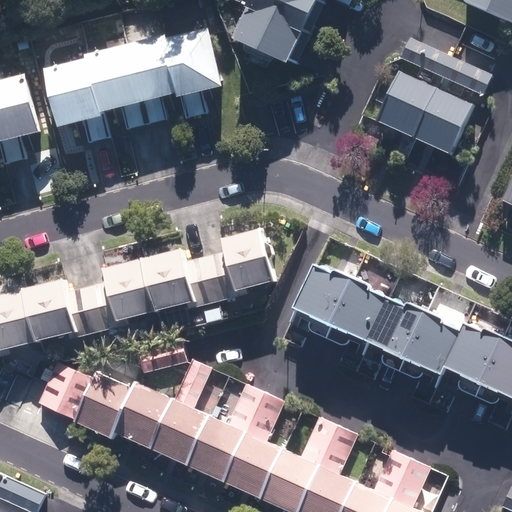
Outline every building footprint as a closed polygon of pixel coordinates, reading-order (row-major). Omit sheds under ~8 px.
[(315,0),(246,0),(244,5),(246,7),(300,32),(315,0)] [(511,0),(464,0),(511,21),(511,0)] [(300,32),(246,7),(231,38),(286,63),(300,32)] [(208,27),(167,37),(182,96),(203,90),(222,86),(208,27)] [(166,34),(127,43),(142,101),(161,97),(175,93),(176,97),(181,96),(182,96),(167,37),(166,34)] [(452,56),(411,37),(402,58),(442,76),(484,95),(493,74),(452,56)] [(127,43),(89,52),(103,111),(122,107),(142,101),(127,43)] [(100,112),(103,111),(89,52),(83,54),(84,58),(43,68),(57,126),(83,120),(101,116),(100,112)] [(414,137),(436,88),(399,71),(376,120),(414,137)] [(25,73),(0,79),(0,141),(21,136),(40,131),(25,73)] [(473,104),(436,88),(414,137),(451,154),(452,152),(473,104)] [(182,96),(181,96),(187,119),(209,113),(203,90),(182,96)] [(167,119),(161,97),(142,101),(148,124),(167,119)] [(148,124),(142,101),(122,107),(127,129),(148,124)] [(103,111),(100,112),(101,116),(83,120),(89,143),(110,137),(103,111)] [(21,136),(0,141),(0,145),(4,163),(27,158),(21,136)] [(511,176),(501,200),(511,204),(511,176)] [(221,239),(224,252),(234,292),(247,288),(274,282),(261,229),(221,239)] [(182,249),(141,259),(154,312),(188,304),(196,302),(185,262),(182,249)] [(224,252),(185,262),(196,302),(188,304),(189,309),(248,294),(247,288),(234,292),(224,252)] [(102,269),(106,282),(116,321),(127,318),(154,312),(141,259),(102,269)] [(310,331),(325,338),(353,278),(334,270),(331,273),(312,264),(292,307),(295,309),(293,314),(310,322),(309,326),(310,331)] [(21,289),(23,290),(35,343),(44,340),(69,334),(78,332),(68,291),(64,278),(21,289)] [(365,341),(386,296),(370,289),(370,286),(353,278),(325,338),(340,345),(347,344),(349,340),(359,344),(362,345),(365,341)] [(78,332),(69,334),(70,339),(129,325),(127,318),(116,321),(106,282),(68,291),(78,332)] [(0,350),(9,348),(35,343),(23,290),(0,294),(0,350)] [(399,371),(427,312),(386,296),(365,341),(385,349),(382,356),(382,362),(388,366),(399,371)] [(439,380),(445,367),(465,324),(463,323),(459,330),(443,324),(442,318),(427,312),(399,371),(412,377),(417,378),(421,376),(423,372),(439,380)] [(459,389),(475,397),(504,337),(485,328),(480,330),(465,324),(445,367),(461,376),(457,384),(459,389)] [(511,403),(511,341),(504,337),(475,397),(492,404),(497,402),(499,398),(511,403)] [(145,372),(188,362),(184,341),(140,351),(145,372)] [(0,356),(11,354),(9,348),(0,350),(0,356)] [(192,359),(190,363),(174,400),(194,409),(212,368),(192,359)] [(56,411),(74,369),(56,362),(47,382),(38,403),(56,411)] [(74,419),(93,378),(74,369),(56,411),(74,419)] [(112,432),(133,387),(96,371),(93,378),(74,419),(73,421),(111,438),(112,432)] [(151,450),(174,400),(135,383),(133,387),(112,432),(151,450)] [(265,392),(246,384),(228,424),(246,432),(265,392)] [(285,401),(265,392),(246,432),(267,441),(285,401)] [(187,466),(210,416),(194,409),(174,400),(151,450),(187,466)] [(224,483),(246,432),(228,424),(210,416),(187,466),(224,483)] [(338,426),(320,418),(301,457),(320,465),(338,426)] [(359,436),(338,426),(320,465),(341,475),(359,436)] [(261,500),(284,449),(267,441),(246,432),(224,483),(261,500)] [(287,511),(298,511),(320,465),(301,457),(284,449),(261,500),(287,511)] [(411,459),(392,450),(374,490),(393,499),(411,459)] [(432,468),(411,459),(393,499),(414,508),(432,468)] [(342,511),(356,482),(341,475),(320,465),(298,511),(342,511)] [(0,497),(30,511),(37,511),(46,495),(5,475),(0,485),(0,497)] [(386,511),(393,499),(374,490),(356,482),(342,511),(386,511)] [(511,486),(502,506),(511,510),(511,486)] [(422,511),(414,508),(393,499),(386,511),(422,511)]
